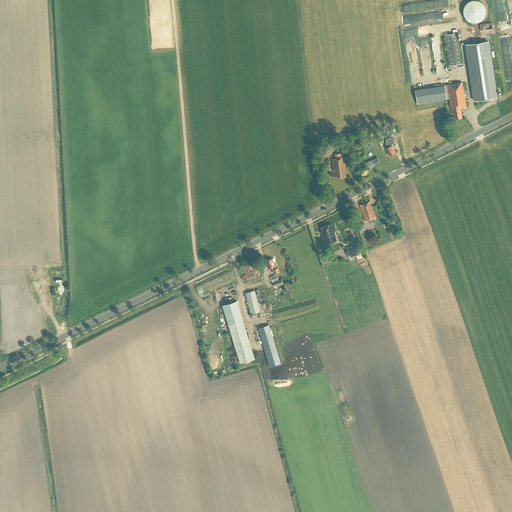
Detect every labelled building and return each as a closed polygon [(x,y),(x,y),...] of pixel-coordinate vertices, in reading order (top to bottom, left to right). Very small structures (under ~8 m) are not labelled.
[(471,0),(469,1),(467,3),(466,4),(465,6),(464,7),(463,12),(464,14),(464,15),(465,17),(467,19),(470,21),(473,22),(475,22),(476,22),(478,22),(481,21),(482,20),(484,17),(485,16),(486,14),(486,12),(486,11),(486,9),(485,6),(483,3),(482,2),(480,1),(479,0),(477,0),(471,0)] [(457,33),(445,35),(449,65),(461,64),(457,33)] [(488,41),(466,44),(474,100),(496,97),(488,41)] [(466,107),(462,82),(414,90),(417,103),(449,98),(452,113),(453,113),(454,118),(462,117),(460,108),(466,107)] [(394,143),(394,139),(390,137),(386,139),(386,144),(388,147),(385,148),(389,156),(395,153),(393,148),(394,148),(392,144),(394,143)] [(331,158),(334,176),(337,176),(337,178),(346,177),(346,172),(347,172),(345,156),(331,158)] [(362,212),(364,221),(376,217),(372,206),(370,201),(359,205),(362,212)] [(324,238),(323,238),(325,243),(336,240),(331,224),(321,227),(322,231),(322,232),(324,238)] [(358,244),(346,248),(350,258),(361,254),(358,244)] [(274,261),(275,261),(274,258),(272,259),(272,258),(266,260),(268,268),(272,266),(274,273),(278,272),(277,268),(276,268),(274,261)] [(247,265),(243,266),(247,280),(259,277),(254,261),(246,263),(247,265)] [(273,287),(283,284),(281,279),(278,280),(276,274),(270,276),(273,287)] [(254,290),(245,292),(250,314),(260,311),(254,290)] [(238,363),(253,358),(237,300),(222,304),(238,363)] [(258,327),(268,366),(280,363),(270,324),(258,327)] [(218,368),(216,353),(209,354),(211,369),(218,368)]
